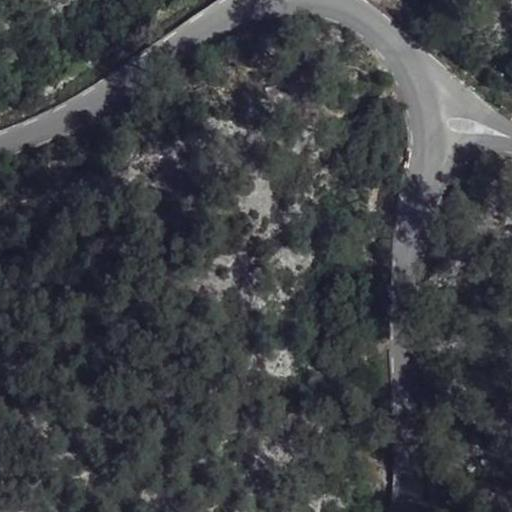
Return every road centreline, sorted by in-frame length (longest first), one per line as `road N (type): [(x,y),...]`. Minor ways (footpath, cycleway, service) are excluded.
road 1 (tertiary): [(437,97),(420,158),(408,511)]
road 2 (tertiary): [(0,133),(27,126),(231,0)]
road 3 (tertiary): [(341,0),(369,14),(437,97)]
